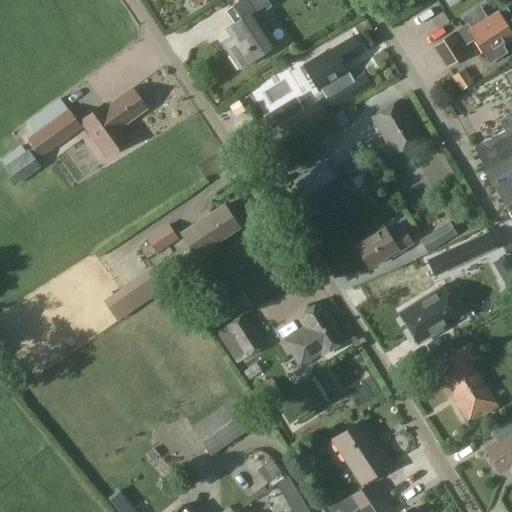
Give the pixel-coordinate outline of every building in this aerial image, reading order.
[(136,0),(139,9),(163,0),(136,0)] [(239,68),(275,44),(256,15),(269,6),(265,0),(240,0),(224,11),(233,24),(226,28),(232,37),(222,43),(239,68)] [(467,24),(431,47),(446,69),(468,55),(463,47),(475,39),(485,55),(511,38),(511,19),(506,9),(471,30),(467,24)] [(302,65),(319,92),(349,73),(343,64),(362,53),(353,38),(327,54),(326,51),(302,65)] [(460,91),(473,83),(463,69),(451,77),(460,91)] [(325,114),(355,97),(347,84),(318,101),(325,114)] [(119,129),(120,128),(146,109),(131,90),(105,108),(104,109),(119,129)] [(371,118),(395,156),(424,138),(401,100),(371,118)] [(104,109),(105,108),(103,105),(80,122),(106,157),(128,140),(120,128),(119,129),(104,109)] [(79,128),(67,111),(28,140),(40,156),(79,128)] [(283,123),(277,112),(264,119),(271,130),(283,123)] [(511,115),(499,123),(504,132),(474,150),(511,217),(511,115)] [(307,132),(304,134),(308,142),(310,142),(311,144),(327,134),(321,123),(310,129),(307,131),(307,132)] [(41,170),(29,153),(5,171),(16,187),(41,170)] [(332,179),(324,165),(296,181),(305,196),(332,179)] [(356,200),(368,192),(362,183),(350,191),(356,200)] [(224,206),(181,234),(199,262),(220,248),(216,242),(238,228),(224,206)] [(168,223),(147,237),(145,238),(156,254),(178,239),(168,223)] [(439,228),(419,241),(427,253),(447,240),(447,239),(455,234),(448,223),(439,228)] [(383,230),(356,247),(369,267),(396,250),(397,253),(411,244),(402,230),(388,238),(383,230)] [(405,272),(413,289),(450,271),(451,272),(454,270),(458,280),(473,273),(465,255),(472,252),(466,240),(451,247),(451,248),(442,252),(443,255),(427,262),(425,258),(415,263),(417,267),(405,272)] [(459,316),(440,286),(398,313),(417,343),(459,316)] [(118,333),(163,303),(156,292),(111,321),(118,333)] [(320,357),(345,339),(319,301),(297,317),(304,328),(284,342),(301,366),(319,354),(320,357)] [(227,329),(248,359),(265,347),(244,317),(227,329)] [(481,408),(484,413),(496,405),(469,363),(478,357),(470,344),(450,357),(456,368),(443,376),(459,400),(455,402),(465,418),(481,408)] [(213,456),(253,427),(236,402),(195,432),(213,456)] [(511,423),(510,420),(490,431),(496,441),(486,448),(487,449),(486,450),(491,459),(489,462),(493,469),(497,469),(499,472),(509,465),(511,470),(511,423)] [(361,482),(388,465),(360,422),(333,439),(361,482)] [(297,496),(287,478),(275,485),(286,503),(297,496)] [(338,493),(324,502),(330,511),(348,511),(379,492),(372,482),(342,501),(338,493)] [(387,511),(391,510),(380,494),(379,492),(348,511),(387,511)]
